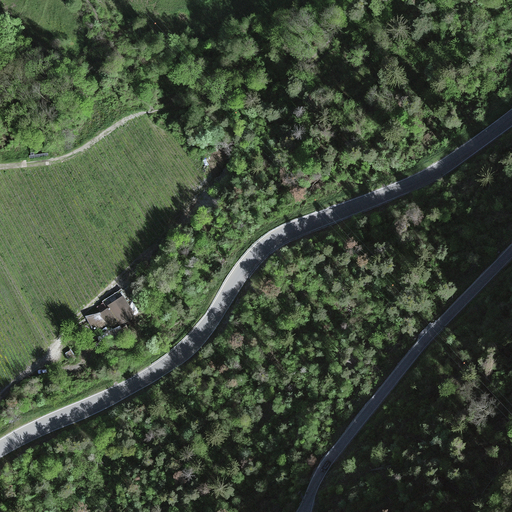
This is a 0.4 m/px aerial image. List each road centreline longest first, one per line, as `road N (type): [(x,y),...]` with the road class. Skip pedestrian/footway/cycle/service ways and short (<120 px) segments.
road 1 (tertiary): [(0,448),(168,363),(208,325),(253,255),(279,236),(425,176),(511,116)]
road 2 (tertiary): [(511,250),(363,416),(318,476),(303,511)]
road 3 (track): [(0,396),(126,273)]
road 4 (track): [(126,119),(74,154),(0,167)]
